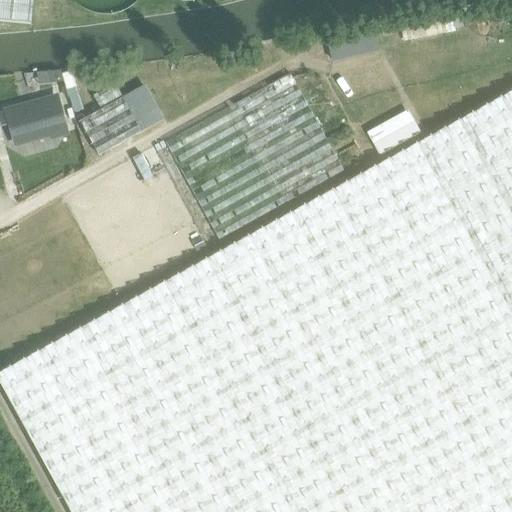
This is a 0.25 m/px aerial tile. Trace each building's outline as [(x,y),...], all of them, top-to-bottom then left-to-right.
[(0,0),(0,21),(31,25),(33,0),(0,0)] [(78,0),(80,1),(89,6),(96,8),(103,9),(112,8),(119,6),(126,2),(128,0),(78,0)] [(333,61),(377,51),(373,30),(329,39),(333,61)] [(72,71),(62,74),(74,113),(84,110),(72,71)] [(290,74),(166,143),(219,240),(344,171),(290,74)] [(145,86),(80,122),(98,156),(164,120),(145,86)] [(511,511),(511,92),(383,163),(0,373),(0,386),(69,511),(511,511)] [(6,113),(0,115),(0,122),(1,127),(9,125),(14,143),(50,133),(51,136),(65,132),(55,98),(6,112),(6,113)] [(407,114),(370,135),(379,154),(417,133),(407,114)]
